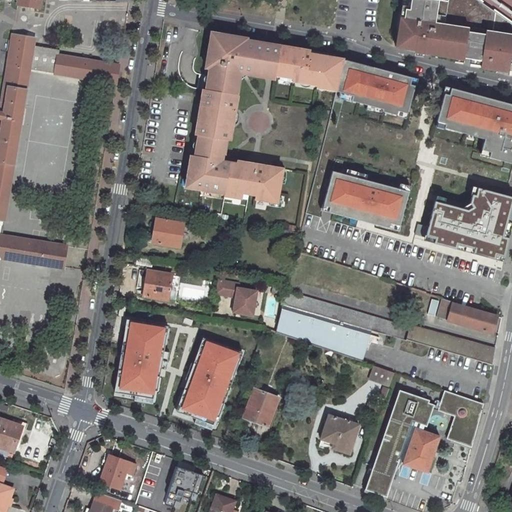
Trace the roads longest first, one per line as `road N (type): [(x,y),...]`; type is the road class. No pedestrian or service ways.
road 1 (unclassified): [(147,9),(83,410)]
road 2 (residential): [(147,9),(346,44),(511,85)]
road 3 (residential): [(83,410),(370,511)]
road 4 (unclassified): [(465,511),(511,341)]
